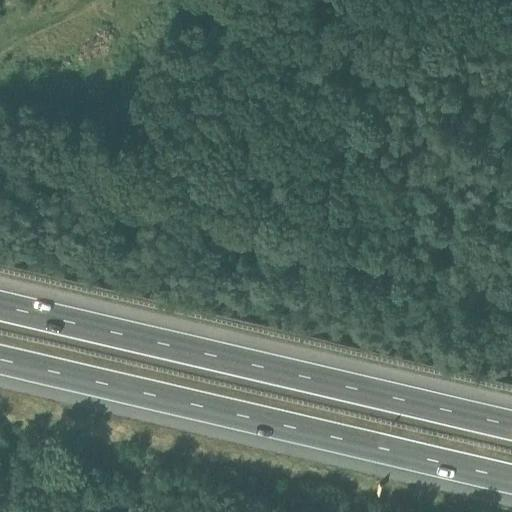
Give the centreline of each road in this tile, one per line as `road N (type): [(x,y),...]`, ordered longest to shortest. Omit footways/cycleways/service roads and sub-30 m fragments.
road 1 (motorway): [(0,360),(511,480)]
road 2 (motorway): [(511,427),(0,307)]
